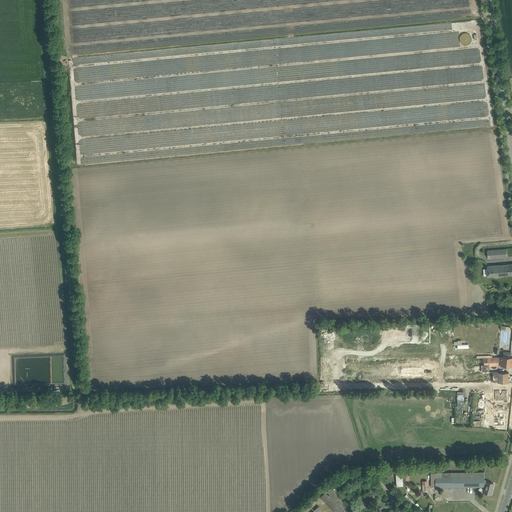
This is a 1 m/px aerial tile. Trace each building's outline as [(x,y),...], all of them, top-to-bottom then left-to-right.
[(461,33),(462,43),(470,43),(470,33),(461,33)] [(488,259),(499,258),(498,249),(487,250),(488,259)] [(499,258),(502,257),(507,257),(506,249),(498,249),(499,258)] [(511,274),(511,263),(505,264),(500,264),(500,265),(499,265),(500,276),(511,274)] [(487,277),(500,276),(499,265),(486,266),(487,277)] [(499,357),(492,357),(492,356),(490,356),(490,355),(477,356),(477,358),(443,358),(346,360),(343,361),(343,369),(346,369),(365,369),(390,368),(390,374),(346,375),(346,383),(434,382),(434,373),(395,374),(395,368),(444,368),(444,367),(470,366),(470,372),(444,373),(444,382),(497,380),(497,383),(504,383),(509,383),(509,373),(498,372),(490,372),(489,366),(499,366),(499,364),(501,365),(511,366),(511,357),(502,356),(499,357)] [(508,400),(508,390),(496,390),(496,400),(508,400)] [(505,414),(495,414),(495,426),(505,426),(505,414)] [(436,487),(451,487),(484,487),(484,486),(486,486),(484,492),(491,494),(492,490),(493,483),(486,481),(487,480),(484,480),(484,472),(479,472),(435,473),(431,473),(431,487),(436,487)] [(409,484),(409,474),(404,474),(404,475),(398,475),(398,484),(409,484)] [(361,511),(381,494),(373,486),(351,507),(331,486),(320,497),(333,511),(361,511)]
